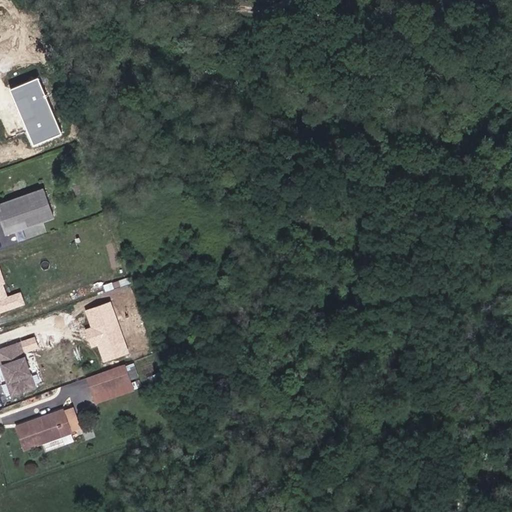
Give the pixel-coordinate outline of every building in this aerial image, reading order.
[(0,203),(0,204),(9,230),(56,215),(47,188),(0,203)] [(0,311),(25,304),(21,290),(8,294),(0,264),(0,311)] [(0,356),(14,394),(31,388),(27,380),(30,374),(32,373),(33,373),(22,343),(0,350),(0,356)] [(118,354),(110,356),(112,366),(121,364),(118,354)] [(128,365),(91,378),(99,400),(136,387),(128,365)] [(27,380),(31,388),(37,386),(32,373),(30,374),(27,380)] [(65,409),(19,427),(28,449),(66,434),(62,424),(70,421),(65,409)] [(62,424),(66,434),(74,431),(70,421),(62,424)]
